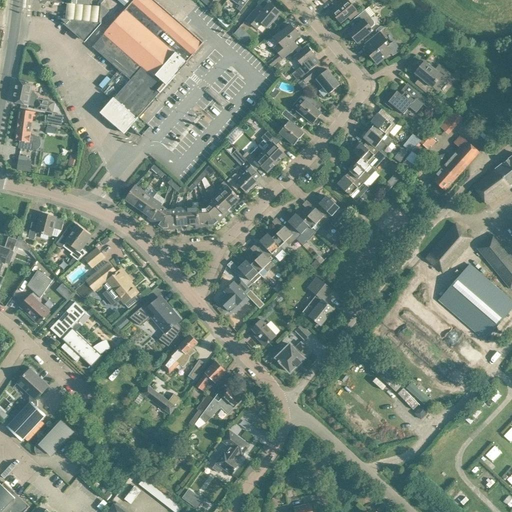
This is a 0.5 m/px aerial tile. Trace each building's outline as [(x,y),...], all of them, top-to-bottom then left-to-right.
[(203,43),(188,30),(153,0),(134,0),(95,45),(133,78),(102,113),(124,133),(131,125),(136,129),(135,130),(144,121),(139,116),(203,43)] [(232,0),(243,8),(248,0),(232,0)] [(336,0),(332,3),(337,8),(332,12),(341,23),(348,17),(350,20),(359,13),(360,13),(364,10),(362,6),(357,10),(348,0),(336,0)] [(101,24),(102,19),(109,11),(101,3),(101,7),(100,19),(99,19),(99,23),(65,20),(62,19),(62,20),(86,41),(101,24)] [(66,16),(65,20),(99,23),(99,19),(100,19),(101,7),(89,6),(67,4),(66,16)] [(256,8),(246,19),(258,29),(262,23),(268,28),(280,13),(270,4),(261,14),(256,9),(256,8)] [(374,21),(364,10),(360,13),(360,14),(352,21),(356,26),(349,32),(349,31),(348,32),(358,43),(373,31),(371,28),(373,26),(374,25),(375,24),(375,23),(374,22),(374,21)] [(227,18),(224,22),(229,26),(232,21),(227,18)] [(295,40),(300,36),(291,25),(275,37),(280,43),(274,47),(279,53),(268,62),(272,68),(295,50),(300,46),(295,40)] [(238,37),(244,30),(240,27),(234,34),(238,37)] [(380,31),(378,33),(365,43),(371,50),(373,48),(376,52),(371,56),(378,64),(391,53),(393,56),(401,51),(395,40),(390,44),(380,31)] [(298,54),(295,56),(302,66),(301,68),(296,71),(302,78),(313,68),(320,63),(315,57),(316,56),(308,46),(303,50),(300,46),(295,50),(298,54)] [(435,70),(425,62),(420,68),(418,67),(417,66),(416,67),(414,67),(413,68),(413,70),(413,71),(414,72),(414,74),(420,78),(419,79),(421,81),(417,85),(415,83),(415,84),(427,94),(433,87),(438,92),(452,74),(440,65),(435,70)] [(318,74),(313,68),(302,78),(306,83),(318,74)] [(328,70),(316,79),(329,94),(340,85),(328,70)] [(235,91),(239,78),(231,75),(226,88),(235,91)] [(17,80),(13,102),(21,104),(21,106),(28,108),(28,106),(36,107),(35,109),(53,113),(55,102),(38,99),(39,97),(33,91),(31,90),(33,83),(18,81),(17,80)] [(393,95),(385,104),(392,110),(395,107),(404,114),(410,107),(416,113),(423,105),(428,108),(432,103),(420,94),(416,99),(417,99),(415,101),(405,92),(402,95),(397,91),(394,96),(393,95)] [(306,101),(297,111),(313,124),(321,113),(314,107),(317,102),(306,93),(302,98),(306,101)] [(464,96),(458,104),(464,108),(470,101),(464,96)] [(19,110),(18,120),(32,121),(33,114),(35,115),(36,112),(19,110)] [(290,121),(279,133),(294,146),(304,134),(294,124),(298,120),(285,110),(282,114),(290,121)] [(379,113),(371,122),(374,125),(375,124),(387,134),(387,135),(388,136),(388,135),(398,122),(386,112),(383,117),(379,114),(379,113)] [(363,128),(367,122),(360,116),(355,123),(363,128)] [(35,135),(31,135),(32,121),(18,120),(16,141),(20,141),(19,148),(33,150),(36,150),(39,148),(41,144),(41,140),(38,137),(35,135)] [(367,133),(364,138),(369,143),(370,142),(379,150),(381,152),(381,151),(386,145),(388,146),(393,140),(388,135),(388,136),(387,135),(387,134),(375,124),(374,125),(367,133)] [(286,155),(276,146),(281,141),(269,130),(261,138),(270,146),(264,152),(277,164),(286,155)] [(429,134),(421,143),(428,149),(436,140),(429,134)] [(230,135),(227,139),(232,144),(236,141),(231,135),(230,135)] [(445,191),(480,152),(460,135),(454,143),(459,147),(435,174),(438,176),(433,180),(445,191)] [(381,152),(379,150),(370,142),(369,143),(366,147),(362,144),(362,143),(354,152),(362,159),(362,158),(370,166),(374,169),(386,156),(381,151),(381,152)] [(243,156),(243,157),(248,162),(254,168),(258,164),(267,173),(277,164),(264,152),(259,146),(250,154),(247,152),(243,156)] [(402,147),(394,158),(400,162),(408,152),(402,147)] [(412,150),(399,168),(414,178),(427,162),(412,150)] [(256,180),(261,176),(254,168),(248,162),(243,157),(243,156),(242,155),(238,160),(244,166),(242,167),(246,171),(242,176),(235,173),(227,181),(236,190),(240,186),(247,193),(258,182),(256,180)] [(510,184),(511,183),(511,156),(496,169),(496,170),(474,187),(488,204),(511,187),(510,184)] [(362,158),(362,159),(350,171),(352,173),(363,182),(364,184),(376,171),(374,169),(370,166),(362,158)] [(19,160),(18,170),(30,171),(32,162),(19,160)] [(154,165),(151,168),(157,174),(160,170),(154,165)] [(216,172),(212,169),(209,166),(205,170),(208,173),(207,175),(209,178),(216,172)] [(205,177),(207,175),(208,173),(205,170),(201,175),(204,178),(202,180),(205,188),(210,185),(206,178),(205,177)] [(352,173),(349,177),(347,175),(338,184),(341,188),(340,189),(345,193),(346,192),(357,202),(369,188),(364,184),(363,182),(352,173)] [(217,191),(220,194),(232,207),(240,199),(224,182),(216,189),(217,191)] [(134,206),(145,192),(135,185),(125,200),(134,206)] [(143,212),(154,199),(145,192),(134,206),(143,212)] [(232,207),(220,194),(212,201),(213,202),(226,216),(229,213),(227,211),(232,207)] [(335,203),(336,202),(332,198),(331,199),(327,196),(319,205),(320,205),(323,208),(320,212),(319,212),(328,220),(331,223),(343,210),(335,203)] [(151,221),(161,206),(162,204),(154,199),(143,212),(149,216),(147,219),(151,221)] [(213,202),(207,208),(215,226),(226,216),(213,202)] [(198,208),(199,208),(198,203),(194,203),(194,207),(187,208),(189,225),(196,225),(196,227),(200,227),(198,208)] [(163,230),(168,210),(161,206),(151,221),(163,230)] [(189,225),(187,208),(176,208),(176,210),(177,210),(178,229),(182,228),(182,226),(189,225)] [(207,208),(199,208),(198,208),(200,227),(215,226),(207,208)] [(321,227),(328,220),(319,212),(320,212),(316,208),(304,221),(312,229),(318,223),(321,227)] [(177,210),(176,210),(168,210),(163,230),(178,229),(177,210)] [(41,213),(37,232),(49,235),(51,236),(53,230),(53,228),(62,231),(64,221),(56,219),(56,217),(41,213)] [(304,221),(296,214),(288,223),(289,223),(293,226),(289,230),(296,239),(297,240),(297,239),(301,243),(306,239),(306,237),(305,236),(312,229),(304,221)] [(74,223),(78,226),(66,241),(75,248),(70,255),(75,258),(73,262),(75,264),(87,252),(81,248),(91,235),(74,223)] [(427,259),(443,272),(473,238),(457,224),(427,259)] [(290,245),(296,239),(289,230),(285,227),(281,231),(273,238),(280,247),(281,246),(283,249),(284,250),(290,245)] [(275,257),(283,249),(281,246),(280,247),(273,238),(268,234),(260,242),(260,243),(261,242),(264,246),(260,250),(263,253),(269,259),(273,255),(275,257)] [(511,257),(494,235),(477,248),(510,289),(511,287),(511,257)] [(5,263),(9,250),(13,252),(17,240),(8,237),(4,248),(0,246),(0,270),(3,263),(5,263)] [(110,241),(107,237),(100,243),(102,246),(104,244),(105,245),(110,241)] [(105,258),(97,248),(85,258),(93,268),(94,267),(103,260),(105,258)] [(275,265),(269,259),(263,253),(251,265),(261,276),(263,277),(275,265)] [(314,257),(316,259),(321,264),(325,260),(318,253),(314,257)] [(321,264),(316,259),(311,265),(316,270),(321,264)] [(97,272),(86,280),(95,291),(106,282),(112,289),(104,296),(113,307),(121,301),(127,309),(139,300),(137,298),(135,295),(138,293),(126,278),(128,276),(122,269),(117,273),(109,263),(106,264),(103,260),(94,267),(97,272)] [(253,283),(253,284),(261,276),(251,265),(247,260),(238,269),(239,269),(242,272),(238,276),(241,280),(248,287),(253,283)] [(511,301),(470,265),(439,300),(485,340),(511,308),(511,301)] [(31,295),(21,305),(31,315),(30,316),(39,324),(43,319),(44,320),(45,318),(50,312),(40,303),(42,302),(41,298),(53,281),(38,270),(27,286),(34,292),(32,295),(31,295)] [(307,307),(303,312),(309,318),(310,317),(321,325),(334,309),(323,300),(325,298),(326,299),(333,290),(323,282),(322,284),(317,279),(318,278),(317,278),(309,288),(316,295),(307,306),(307,307)] [(250,289),(248,287),(241,280),(237,284),(234,282),(224,291),(227,294),(220,301),(229,310),(236,303),(240,307),(249,298),(246,294),(250,289)] [(277,283),(273,288),(277,291),(281,287),(277,283)] [(142,326),(152,317),(165,332),(159,340),(169,346),(181,329),(177,324),(181,320),(173,311),(172,312),(159,298),(151,306),(148,302),(130,318),(142,326)] [(75,302),(67,311),(70,313),(61,322),(59,319),(50,329),(61,339),(62,338),(63,339),(62,339),(63,340),(63,339),(66,342),(61,347),(76,362),(82,356),(90,364),(88,368),(89,368),(91,365),(94,361),(97,357),(99,356),(101,354),(106,352),(110,350),(113,349),(112,349),(107,339),(93,348),(91,346),(93,345),(77,331),(76,331),(72,327),(86,312),(75,302)] [(307,328),(311,323),(302,314),(297,319),(307,328)] [(125,327),(120,320),(115,324),(120,331),(125,327)] [(262,320),(252,329),(261,338),(259,340),(265,347),(276,336),(262,320)] [(317,329),(320,325),(315,321),(312,325),(317,329)] [(302,325),(296,330),(305,339),(311,333),(302,325)] [(465,352),(476,341),(462,326),(450,337),(465,352)] [(170,355),(161,365),(170,373),(179,363),(183,366),(183,368),(185,366),(187,364),(188,362),(189,360),(190,358),(190,357),(196,351),(193,348),(198,343),(190,335),(179,346),(170,355)] [(281,363),(290,372),(297,366),(297,367),(302,362),(301,362),(304,358),(311,352),(301,343),(295,349),(290,344),(276,358),(279,361),(278,361),(281,363)] [(202,390),(206,392),(215,382),(215,383),(226,371),(217,361),(205,373),(196,385),(202,390)] [(377,363),(372,368),(378,374),(383,369),(377,363)] [(36,374),(37,374),(36,372),(34,370),(33,369),(30,367),(24,374),(25,375),(17,383),(31,395),(30,397),(30,401),(30,402),(8,427),(22,440),(45,415),(36,407),(37,405),(37,401),(36,400),(48,388),(36,377),(38,376),(36,374)] [(396,392),(402,386),(385,371),(380,376),(396,392)] [(430,399),(411,381),(406,387),(425,405),(430,399)] [(142,392),(135,401),(139,404),(146,396),(171,415),(176,408),(176,409),(182,400),(175,394),(169,400),(148,385),(142,392)] [(419,405),(404,388),(398,394),(414,410),(419,405)] [(214,399),(200,418),(206,423),(221,408),(228,414),(242,400),(231,389),(223,397),(218,393),(214,399)] [(200,418),(214,399),(208,394),(197,409),(198,410),(189,423),(194,426),(200,417),(200,418)] [(422,404),(414,413),(419,417),(422,417),(429,410),(422,404)] [(57,420),(38,442),(36,444),(36,445),(35,448),(35,450),(35,452),(37,454),(49,454),(55,448),(57,450),(73,432),(62,421),(60,423),(57,420)] [(217,463),(213,468),(219,473),(223,468),(232,474),(236,468),(235,468),(239,463),(236,460),(240,455),(241,451),(245,452),(250,445),(230,430),(222,441),(230,447),(226,452),(225,452),(216,463),(217,463)] [(497,437),(487,446),(494,453),(503,444),(497,437)] [(473,463),(480,468),(484,463),(477,458),(473,463)] [(186,496),(147,466),(141,473),(180,503),(186,496)] [(485,476),(491,480),(496,473),(490,469),(485,476)] [(0,482),(0,511),(24,511),(30,506),(5,482),(2,485),(0,482)] [(465,484),(457,491),(465,498),(472,492),(465,484)] [(125,499),(130,503),(139,490),(135,486),(125,499)] [(125,511),(113,503),(106,511),(125,511)]
